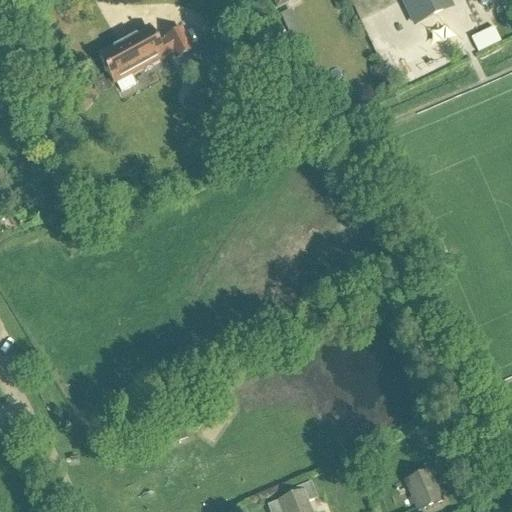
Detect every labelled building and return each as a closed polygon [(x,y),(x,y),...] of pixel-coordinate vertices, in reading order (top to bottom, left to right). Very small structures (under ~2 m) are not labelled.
[(399,0),(413,29),(453,10),(448,0),(399,0)] [(290,40),(298,36),(300,35),(290,13),(286,15),(280,18),(290,40)] [(149,32),(98,59),(95,61),(112,92),(116,90),(120,97),(135,89),(131,82),(173,60),(175,63),(192,54),(181,32),(166,41),(167,43),(158,48),(149,32)] [(227,72),(214,42),(201,48),(214,78),(227,72)] [(299,57),(306,54),(309,53),(306,46),(303,48),(296,51),(299,57)] [(0,107),(11,101),(0,81),(0,107)] [(187,443),(179,421),(162,427),(170,449),(187,443)] [(406,484),(416,511),(419,511),(442,503),(430,474),(406,484)] [(309,511),(307,505),(316,501),(310,486),(289,494),(292,500),(269,509),(269,511),(309,511)]
